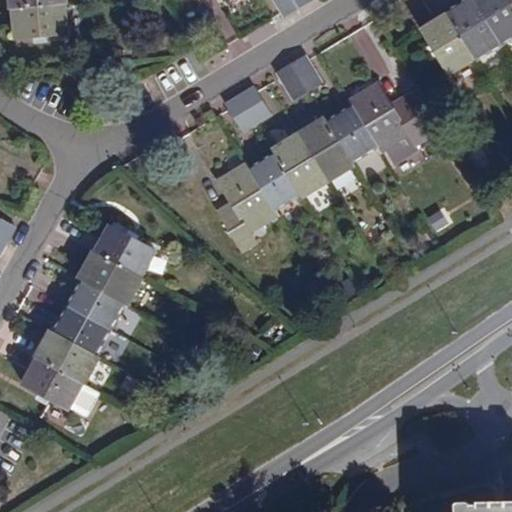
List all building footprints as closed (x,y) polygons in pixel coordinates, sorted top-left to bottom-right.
[(71,0),(11,0),(12,9),(15,9),(69,3),(72,3),(71,0)] [(279,0),(287,13),(299,5),(295,0),(279,0)] [(504,40),(479,0),(467,0),(450,11),(477,54),(477,56),(504,40)] [(511,34),(511,0),(479,0),(504,40),(511,34)] [(72,34),(69,3),(15,9),(17,39),(40,37),(52,36),(72,34)] [(477,54),(450,11),(422,28),(432,45),(439,55),(448,70),(477,54)] [(40,37),(40,44),(52,43),(52,36),(40,37)] [(432,45),(426,48),(432,60),(439,55),(432,45)] [(295,62),(312,89),(325,82),(309,54),(295,62)] [(312,89),(295,62),(282,69),(299,97),(312,89)] [(355,105),(381,148),(383,152),(409,137),(415,146),(429,136),(408,101),(394,109),(391,102),(379,82),(351,99),(355,105)] [(243,94),(260,121),(273,113),(256,86),(243,94)] [(247,128),(260,121),(243,94),(231,101),(247,128)] [(391,102),(394,109),(408,101),(404,95),(391,102)] [(356,163),(381,148),(355,105),(330,120),(356,163)] [(356,163),(330,120),(328,117),(301,134),(330,181),(358,165),(356,163)] [(330,181),(301,134),(277,148),(278,152),(304,194),(305,196),(330,181)] [(278,208),(304,194),(278,152),(254,167),(278,208)] [(278,208),(254,167),(249,161),(220,179),(238,208),(225,215),(247,250),(261,241),(254,230),(281,213),(278,208)] [(238,208),(233,200),(220,208),(225,215),(238,208)] [(0,216),(0,234),(5,237),(13,223),(0,216)] [(116,224),(99,252),(143,276),(159,247),(143,239),(131,232),(116,224)] [(135,226),(131,232),(143,239),(147,232),(135,226)] [(86,278),(129,302),(132,303),(146,278),(143,276),(99,252),(97,250),(82,276),(86,278)] [(71,305),(114,328),(129,302),(86,278),(71,305)] [(100,354),(114,328),(71,305),(57,330),(100,354)] [(38,355),(41,356),(86,381),(88,383),(103,356),(100,354),(57,330),(54,329),(38,355)] [(86,381),(41,356),(26,382),(43,391),(54,398),(71,407),(74,403),(90,412),(102,390),(88,383),(86,381)] [(40,398),(51,404),(54,398),(43,391),(40,398)]
